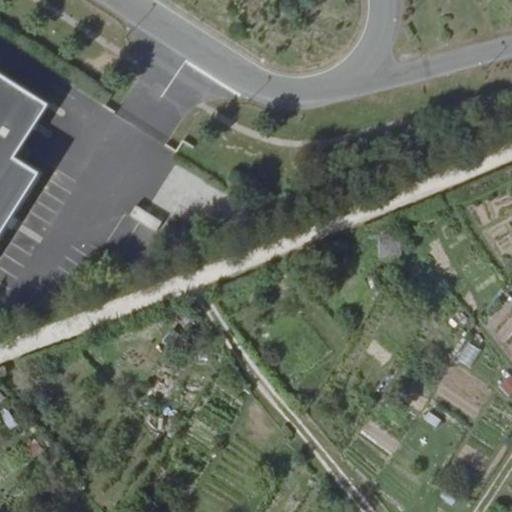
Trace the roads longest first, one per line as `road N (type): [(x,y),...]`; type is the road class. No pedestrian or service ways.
road 1 (track): [(0,368),(511,174)]
road 2 (unclassified): [(121,0),(242,77),(276,89),(309,93),(362,71)]
road 3 (unclassified): [(362,71),(396,72),(511,46)]
